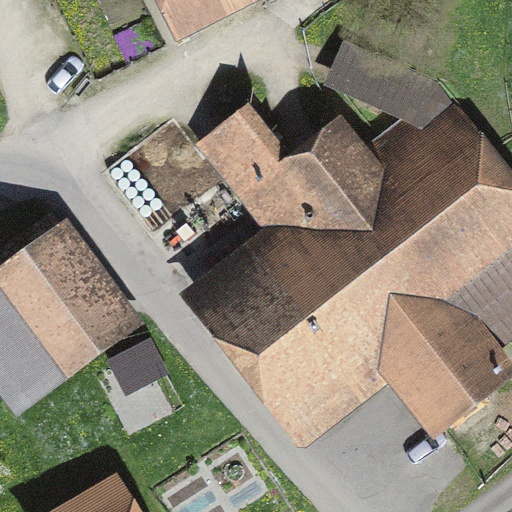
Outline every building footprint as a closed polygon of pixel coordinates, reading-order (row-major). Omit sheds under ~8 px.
[(170,0),(181,22),(224,0),(170,0)] [(348,34),(325,74),(367,97),(390,57),(348,34)] [(218,304),(301,412),(380,351),(437,424),(503,373),(487,353),(511,332),(511,253),(509,250),(511,247),(511,184),(455,110),(424,134),(410,117),(367,150),(339,115),(328,124),(336,134),(293,167),(248,109),(217,133),(271,201),(292,184),(322,222),(218,304)] [(0,384),(12,402),(128,317),(52,217),(0,255),(0,384)] [(109,353),(126,387),(169,365),(151,331),(109,353)] [(125,511),(112,489),(96,499),(102,509),(96,511),(125,511)]
